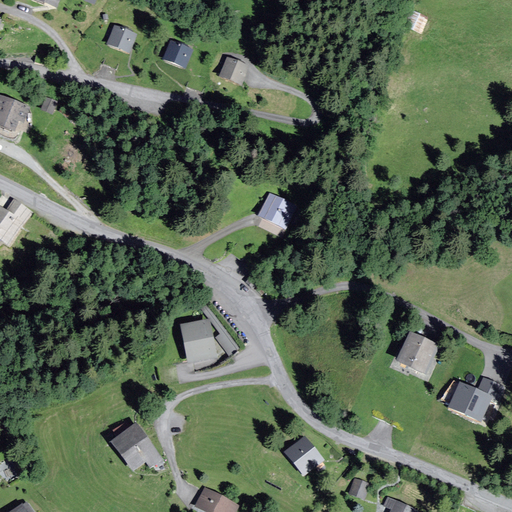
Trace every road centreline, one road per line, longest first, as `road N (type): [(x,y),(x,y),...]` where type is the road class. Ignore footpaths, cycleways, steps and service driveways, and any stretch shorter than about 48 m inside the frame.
road 1 (residential): [(0,65),(298,123),(316,116),(309,99),(251,82)]
road 2 (unclassified): [(511,509),(311,418),(279,374),(254,317)]
road 3 (unclassified): [(254,317),(232,289),(184,262),(114,238),(0,181)]
road 4 (residential): [(254,317),(314,293),(360,286),(511,352)]
